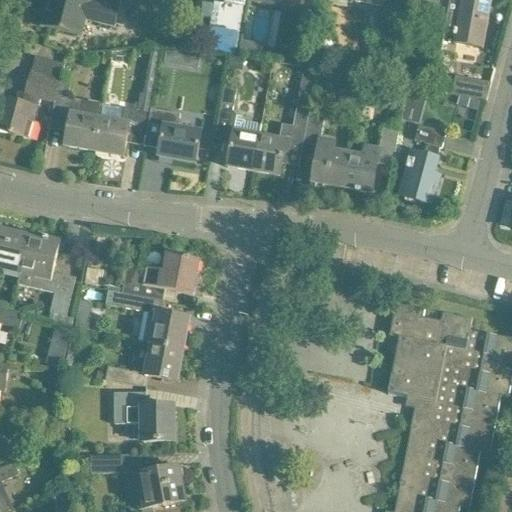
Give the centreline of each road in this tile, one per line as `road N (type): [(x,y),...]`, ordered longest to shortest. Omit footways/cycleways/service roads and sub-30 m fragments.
road 1 (residential): [(231,511),(216,457),(215,410),(240,233)]
road 2 (residential): [(240,233),(0,190)]
road 3 (residential): [(471,263),(240,233)]
road 4 (residential): [(471,263),(511,102)]
